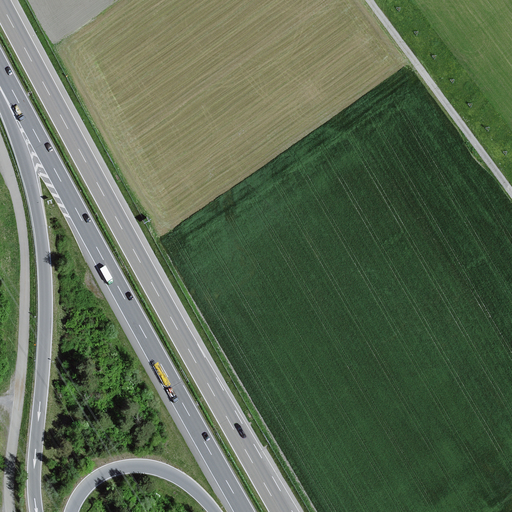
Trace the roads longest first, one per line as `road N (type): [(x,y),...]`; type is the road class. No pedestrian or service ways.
road 1 (motorway): [(280,511),(0,2)]
road 2 (motorway): [(0,66),(244,511)]
road 3 (motorway): [(0,100),(27,168),(44,251),(36,511)]
road 4 (track): [(0,144),(19,208),(25,287),(9,511)]
road 5 (track): [(511,195),(368,0)]
road 6 (motorway): [(71,511),(95,477),(130,466),(181,479),(214,511)]
